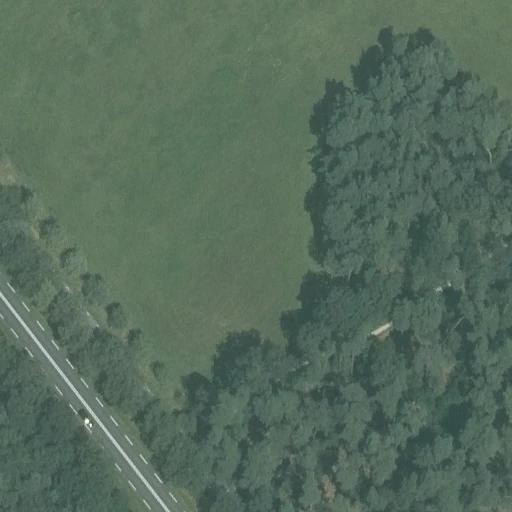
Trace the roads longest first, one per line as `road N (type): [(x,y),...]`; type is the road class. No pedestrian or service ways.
road 1 (unclassified): [(239,511),(0,209)]
road 2 (primary): [(167,511),(0,294)]
